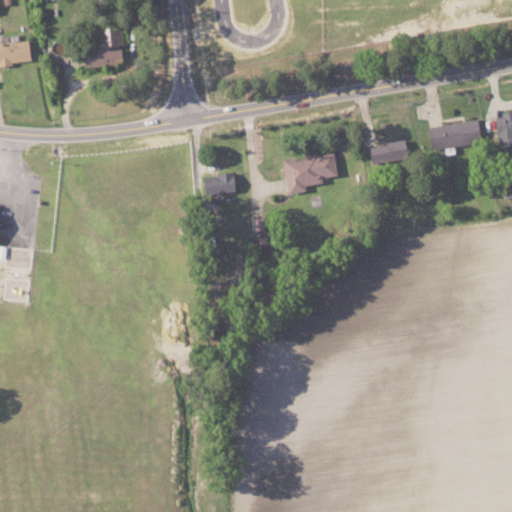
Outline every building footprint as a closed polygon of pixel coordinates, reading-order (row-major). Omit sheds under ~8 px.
[(79,65),(117,65),(116,25),(92,25),(92,46),(79,46),(79,65)] [(0,63),(27,59),(24,39),(0,42),(0,63)] [(511,112),(492,115),(496,146),(511,143),(511,112)] [(478,143),(476,120),(424,125),(426,148),(478,143)] [(367,162),(405,160),(404,141),(366,143),(367,162)] [(334,174),(331,151),(278,158),(283,193),(303,190),(302,184),(321,182),(320,176),(334,174)] [(232,191),(231,173),(199,175),(200,193),(232,191)] [(263,230),(262,217),(251,217),(251,230),(263,230)] [(250,233),(250,247),(264,247),(263,232),(250,233)]
